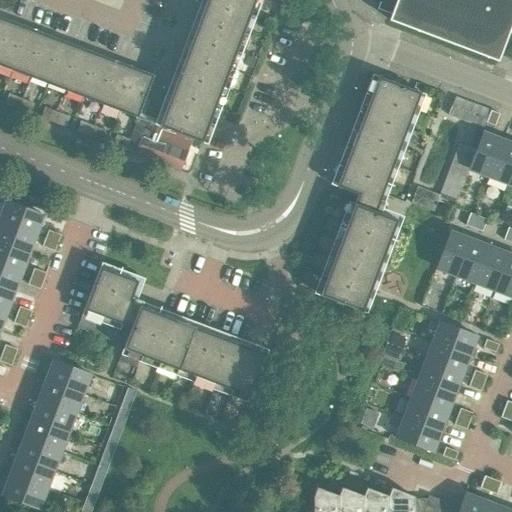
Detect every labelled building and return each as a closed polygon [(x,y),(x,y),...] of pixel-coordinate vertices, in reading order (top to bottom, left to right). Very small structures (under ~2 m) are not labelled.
[(205,0),(186,53),(166,103),(158,126),(192,139),(201,143),(210,117),(228,70),(254,0),(205,0)] [(511,34),(511,0),(379,0),(376,10),(391,15),(389,20),(496,61),(507,32),(511,34)] [(0,43),(9,21),(0,18),(0,43)] [(0,67),(10,71),(27,28),(9,21),(0,43),(0,67)] [(28,78),(45,35),(27,28),(10,71),(28,78)] [(46,84),(62,42),(45,35),(28,78),(46,84)] [(64,91),(81,48),(62,42),(46,84),(64,91)] [(82,98),(98,55),(81,48),(64,91),(82,98)] [(100,105),(117,62),(98,55),(82,98),(100,105)] [(118,112),(134,69),(117,62),(100,105),(118,112)] [(137,119),(153,76),(134,69),(118,112),(137,119)] [(379,214),(383,203),(379,202),(420,93),(377,77),(336,187),(357,195),(319,296),(361,312),(396,220),(379,214)] [(16,110),(20,99),(8,95),(4,105),(16,110)] [(483,129),(485,123),(490,111),(454,97),(447,115),(483,129)] [(29,114),(33,104),(20,99),(16,110),(29,114)] [(52,123),(56,113),(44,108),(40,118),(52,123)] [(494,126),(498,114),(490,111),(485,123),(494,126)] [(65,128),(69,118),(56,113),(52,123),(65,128)] [(88,137),(92,127),(80,122),(76,132),(88,137)] [(179,171),(192,139),(158,126),(153,140),(141,135),(134,154),(179,171)] [(101,141),(105,131),(92,127),(88,137),(101,141)] [(488,177),(501,141),(489,136),(489,134),(482,131),(475,151),(468,169),(488,177)] [(125,151),(129,141),(116,136),(112,146),(125,151)] [(507,184),(511,171),(511,145),(501,141),(488,177),(507,184)] [(437,202),(454,208),(468,169),(475,151),(458,144),(439,196),(416,188),(410,203),(433,212),(437,202)] [(37,229),(42,215),(6,202),(0,218),(0,222),(36,236),(39,230),(37,229)] [(473,229),(478,217),(469,214),(465,226),(473,229)] [(481,232),(486,220),(478,217),(473,229),(481,232)] [(34,242),(36,236),(0,222),(0,243),(27,254),(32,241),(34,242)] [(511,243),(511,241),(511,230),(508,228),(503,240),(511,243)] [(57,244),(60,235),(48,231),(45,239),(57,244)] [(455,276),(470,238),(464,236),(463,238),(449,233),(435,268),(455,276)] [(475,283),(488,248),(475,243),(476,241),(470,238),(455,276),(475,283)] [(54,252),(57,244),(45,239),(42,247),(54,252)] [(22,267),(27,254),(0,243),(0,265),(22,274),(24,268),(22,267)] [(493,290),(508,253),(502,250),(501,252),(488,248),(475,283),(493,290)] [(511,297),(511,254),(508,253),(493,290),(511,297)] [(20,280),(22,274),(0,265),(0,287),(13,292),(18,279),(20,280)] [(266,355),(140,307),(141,303),(131,299),(137,282),(99,267),(77,328),(114,342),(121,324),(130,328),(122,349),(250,398),(266,355)] [(42,282),(45,274),(33,269),(30,277),(42,282)] [(39,290),(42,282),(30,277),(27,285),(39,290)] [(8,305),(13,292),(0,287),(0,309),(8,312),(10,306),(8,305)] [(28,320),(31,312),(19,307),(16,315),(28,320)] [(25,328),(28,320),(16,315),(13,323),(25,328)] [(475,344),(478,337),(440,323),(432,343),(468,356),(473,343),(475,344)] [(495,353),(498,345),(486,340),(483,348),(495,353)] [(463,369),(468,356),(432,343),(425,362),(463,376),(465,370),(463,369)] [(14,358),(17,350),(4,345),(1,353),(14,358)] [(0,362),(10,366),(14,358),(1,353),(0,357),(0,362)] [(81,394),(89,374),(53,361),(48,375),(46,374),(44,380),(81,394)] [(460,382),(463,376),(425,362),(418,381),(453,394),(458,381),(460,382)] [(483,384),(486,375),(474,371),(471,379),(483,384)] [(480,392),(483,384),(471,379),(468,387),(480,392)] [(74,413),(81,394),(44,380),(41,386),(43,387),(38,400),(74,413)] [(448,407),(453,394),(418,381),(410,400),(448,414),(450,408),(448,407)] [(128,411),(135,392),(127,389),(120,408),(128,411)] [(67,432),(74,413),(38,400),(33,413),(31,412),(29,418),(67,432)] [(446,420),(448,414),(410,400),(403,419),(439,432),(444,420),(446,420)] [(511,412),(511,403),(506,401),(503,410),(511,412)] [(121,431),(128,411),(120,408),(113,428),(121,431)] [(469,422),(472,414),(460,409),(456,417),(469,422)] [(511,422),(511,412),(503,410),(500,418),(511,422)] [(465,430),(469,422),(456,417),(453,425),(465,430)] [(60,452),(67,432),(29,418),(27,424),(29,425),(24,438),(60,452)] [(434,445),(439,432),(403,419),(396,439),(434,453),(436,446),(434,445)] [(113,450),(121,431),(113,428),(105,447),(113,450)] [(53,471),(60,452),(24,438),(19,451),(17,450),(15,456),(53,471)] [(106,469),(113,450),(105,447),(98,466),(106,469)] [(454,461),(457,452),(445,448),(442,456),(454,461)] [(45,490),(53,471),(15,456),(12,463),(14,463),(9,476),(45,490)] [(99,488),(106,469),(98,466),(91,485),(99,488)] [(38,510),(45,490),(9,476),(5,489),(2,488),(0,496),(38,510)] [(488,492),(492,480),(484,476),(479,489),(488,492)] [(496,495),(500,483),(492,480),(488,492),(496,495)] [(91,508),(99,488),(91,485),(83,505),(91,508)] [(361,511),(361,499),(362,496),(341,488),(337,499),(336,511),(361,511)] [(385,511),(386,499),(387,497),(365,488),(362,496),(361,499),(361,511),(385,511)] [(422,511),(427,499),(413,499),(413,497),(390,488),(387,497),(387,511),(422,511)] [(336,511),(337,499),(329,493),(316,489),(313,498),(312,511),(336,511)] [(480,511),(484,500),(478,498),(478,500),(464,495),(457,511),(480,511)] [(427,499),(422,511),(435,511),(440,501),(428,496),(427,499)] [(501,511),(503,509),(490,504),(491,502),(484,500),(480,511),(501,511)] [(448,511),(451,505),(440,501),(435,511),(448,511)]
